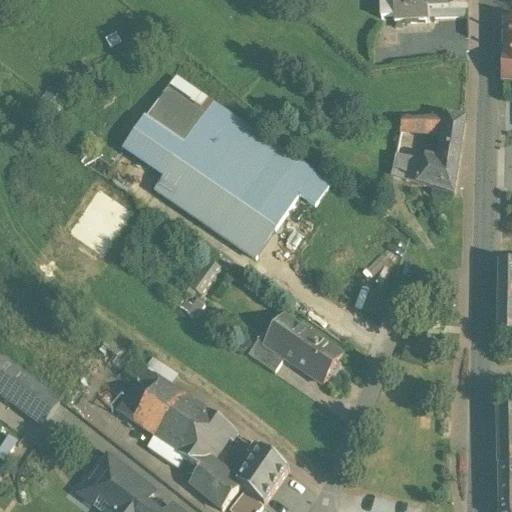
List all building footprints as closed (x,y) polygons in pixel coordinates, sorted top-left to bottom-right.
[(427,0),(393,0),(394,4),(394,26),(429,25),(428,13),(427,0)] [(427,0),(428,13),(436,13),(468,13),(467,0),(427,0)] [(511,23),(504,23),(502,85),(511,85),(511,23)] [(315,177),(176,81),(125,153),(166,181),(162,186),(156,194),(156,195),(256,263),(299,200),(314,178),(315,177)] [(448,120),(403,124),(401,132),(446,137),(463,139),(465,123),(448,120)] [(440,167),(419,164),(418,187),(453,197),(463,139),(446,137),(440,167)] [(419,164),(395,159),(391,178),(418,187),(419,164)] [(330,189),(314,178),(299,200),(315,211),(330,189)] [(162,186),(157,182),(151,190),(156,194),(162,186)] [(156,197),(150,205),(174,222),(180,215),(156,197)] [(205,299),(221,270),(208,262),(192,292),(205,299)] [(511,266),(499,266),(498,313),(511,312),(511,266)] [(511,312),(498,313),(498,338),(511,337),(511,312)] [(342,360),(285,321),(267,347),(273,350),(272,352),(286,362),(287,361),(325,387),(342,360)] [(267,347),(260,342),(249,359),(275,377),(286,362),(272,352),(273,350),(267,347)] [(0,361),(0,395),(42,427),(59,405),(1,361),(0,361)] [(231,430),(146,373),(117,416),(129,424),(180,458),(201,472),(202,473),(208,465),(225,439),(232,444),(235,441),(238,443),(242,438),(231,430)] [(511,413),(497,414),(498,459),(511,458),(511,413)] [(180,458),(129,424),(119,437),(171,472),(180,458)] [(289,474),(261,452),(246,473),(256,480),(246,493),(263,506),(289,474)] [(511,458),(498,459),(498,469),(511,468),(511,458)] [(151,511),(145,508),(154,497),(108,461),(80,498),(94,509),(99,502),(111,511),(151,511)] [(223,511),(242,490),(208,465),(202,473),(201,472),(190,487),(220,511),(223,511)] [(511,511),(511,468),(498,469),(498,511),(511,511)] [(245,494),(231,511),(261,511),(263,509),(245,494)]
